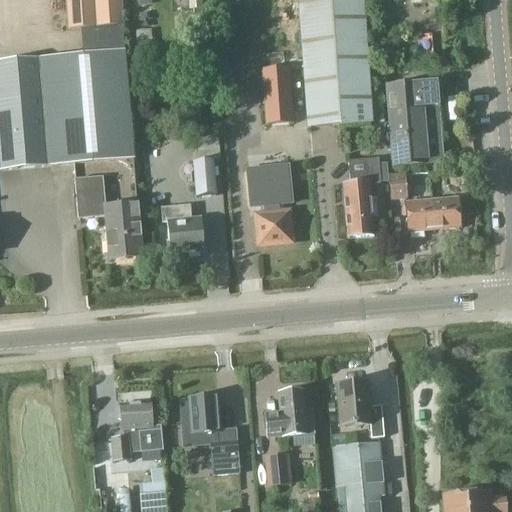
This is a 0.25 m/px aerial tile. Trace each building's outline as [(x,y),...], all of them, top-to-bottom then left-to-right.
[(66,0),(69,30),(122,26),(120,0),(66,0)] [(362,0),(298,0),(309,129),(372,124),(362,0)] [(140,13),(141,27),(150,26),(149,12),(140,13)] [(189,23),(191,44),(205,42),(203,22),(189,23)] [(139,55),(151,54),(150,41),(138,42),(139,55)] [(0,166),(0,171),(133,160),(125,54),(0,64),(0,166)] [(289,69),(261,71),(264,112),(292,110),(289,69)] [(393,166),(443,162),(437,83),(387,87),(393,166)] [(351,205),(345,206),(348,238),(375,236),(374,222),(379,221),(376,184),(388,184),(386,165),(379,165),(378,160),(348,163),(348,167),(351,205)] [(196,200),(217,198),(213,161),(193,163),(196,200)] [(282,208),(293,207),(289,167),(245,171),(249,211),(260,210),(261,214),(256,215),(259,248),(293,244),(290,211),(282,212),(282,208)] [(391,200),(407,199),(405,175),(389,176),(391,200)] [(105,206),(103,177),(73,180),(76,219),(106,217),(109,261),(142,258),(138,204),(105,206)] [(465,215),(474,214),(473,206),(473,199),(464,200),(465,215)] [(435,232),(461,230),(459,200),(432,201),(435,232)] [(409,233),(435,232),(432,201),(406,203),(409,233)] [(189,221),(188,207),(160,210),(161,224),(167,223),(169,256),(204,253),(201,221),(189,221)] [(385,439),(382,407),(370,408),(368,383),(337,385),(341,427),(371,425),(372,440),(385,439)] [(265,421),(267,439),(284,438),(284,439),(316,436),(313,410),(305,411),(303,391),(300,391),(300,389),(289,390),(289,392),(278,393),(281,420),(265,421)] [(218,434),(214,398),(190,399),(190,401),(180,402),(183,447),(210,446),(213,478),(239,476),(234,433),(218,434)] [(125,437),(110,439),(110,444),(112,463),(125,462),(130,461),(129,451),(140,450),(140,453),(162,451),(160,426),(152,427),(150,404),(119,406),(119,410),(116,412),(117,419),(118,420),(120,420),(121,431),(124,430),(124,432),(125,437)] [(380,443),(334,447),(337,488),(346,487),(347,511),(381,511),(380,496),(385,496),(380,443)] [(266,489),(290,487),(288,456),(263,459),(266,489)] [(145,490),(141,498),(142,511),(165,511),(165,496),(163,472),(153,473),(154,490),(145,490)] [(505,511),(504,495),(443,501),(444,511),(505,511)]
